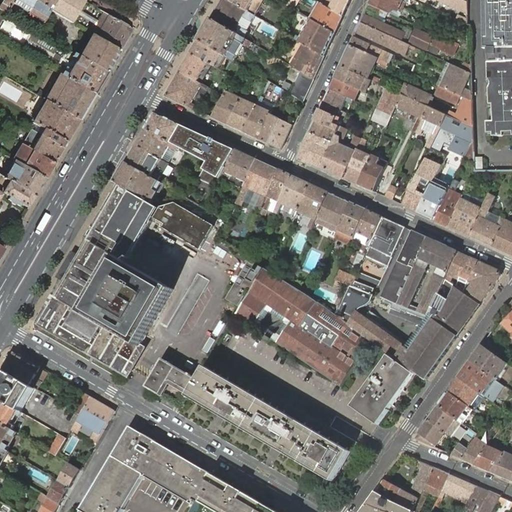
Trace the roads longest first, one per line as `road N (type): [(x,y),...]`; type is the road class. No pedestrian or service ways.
road 1 (primary): [(3,327),(140,95)]
road 2 (residential): [(511,263),(285,164)]
road 3 (tertiary): [(129,400),(318,511)]
road 4 (primary): [(164,9),(56,193)]
road 5 (residential): [(511,286),(400,442)]
road 6 (residential): [(359,0),(285,164)]
road 7 (residential): [(285,164),(140,95)]
road 8 (tertiary): [(3,327),(129,400)]
road 9 (unclassified): [(56,193),(3,327)]
road 10 (residential): [(129,400),(65,511)]
road 11 (residential): [(511,493),(400,442)]
